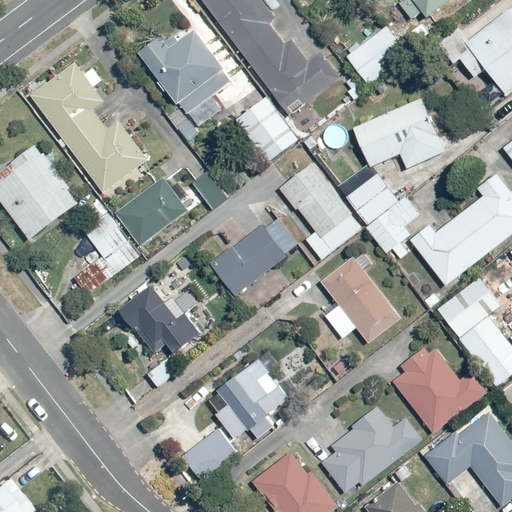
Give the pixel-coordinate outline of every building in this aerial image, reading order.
[(322,53),(310,62),(288,33),(281,38),(271,24),(278,18),(264,0),(202,0),(291,116),(341,77),(322,53)] [(399,0),(414,19),(423,12),(427,18),(450,0),(399,0)] [(511,7),(468,40),(460,29),(440,44),(453,61),(459,57),(472,75),(484,66),(505,94),(511,88),(511,7)] [(410,54),(388,24),(347,56),(369,85),(410,54)] [(163,31),(138,49),(198,127),(222,109),(213,96),(233,82),(191,25),(169,41),(163,31)] [(83,75),(74,63),(30,95),(104,193),(148,160),(118,121),(107,129),(92,110),(103,102),(94,89),(103,82),(93,68),(83,75)] [(299,139),(267,96),(236,119),(268,162),(299,139)] [(445,151),(421,98),(354,129),(371,166),(401,153),(408,168),(445,151)] [(0,199),(28,238),(78,202),(35,143),(10,162),(16,169),(0,180),(0,199)] [(364,227),(312,162),(281,187),(317,232),(306,240),(322,260),(364,227)] [(188,210),(186,207),(201,195),(213,210),(230,196),(210,170),(197,180),(186,166),(166,181),(162,176),(115,212),(141,246),(188,210)] [(400,200),(379,172),(347,196),(388,251),(410,235),(404,226),(420,214),(407,195),(400,200)] [(511,190),(511,192),(497,173),(473,191),(479,199),(436,232),(430,225),(411,239),(446,285),(511,234),(511,190)] [(141,256),(98,198),(81,210),(94,227),(86,233),(103,256),(75,277),(88,295),(141,256)] [(300,243),(265,201),(239,222),(234,216),(219,229),(233,246),(209,266),(235,297),(300,243)] [(401,318),(353,255),(321,280),(337,302),(323,312),(343,338),(357,327),(369,343),(401,318)] [(503,304),(482,276),(438,309),(497,386),(511,374),(511,344),(489,314),(503,304)] [(151,283),(118,308),(132,327),(138,322),(155,345),(163,339),(173,353),(201,331),(172,293),(164,300),(151,283)] [(431,351),(427,345),(402,364),(406,370),(393,380),(434,432),(486,392),(471,372),(461,380),(436,347),(431,351)] [(289,398),(259,357),(204,398),(234,439),(289,398)] [(177,372),(167,358),(148,373),(158,387),(177,372)] [(412,446),(378,404),(359,420),(361,422),(333,446),(338,453),(324,465),(347,493),(360,482),(364,486),(412,446)] [(511,439),(490,412),(460,435),(457,432),(429,454),(451,481),(471,466),(506,510),(511,505),(511,439)] [(238,451),(219,427),(183,456),(202,480),(238,451)] [(330,511),(340,505),(297,447),(254,479),(277,509),(273,511),(330,511)] [(0,511),(31,511),(6,481),(0,486),(0,511)] [(418,511),(396,483),(369,504),(375,511),(418,511)]
